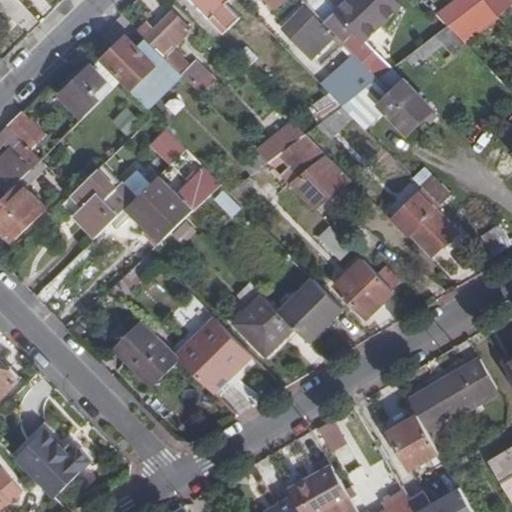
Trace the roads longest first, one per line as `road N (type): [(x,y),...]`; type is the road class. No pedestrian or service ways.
road 1 (residential): [(177,480),(511,284)]
road 2 (residential): [(177,480),(0,299)]
road 3 (residential): [(0,100),(101,0)]
